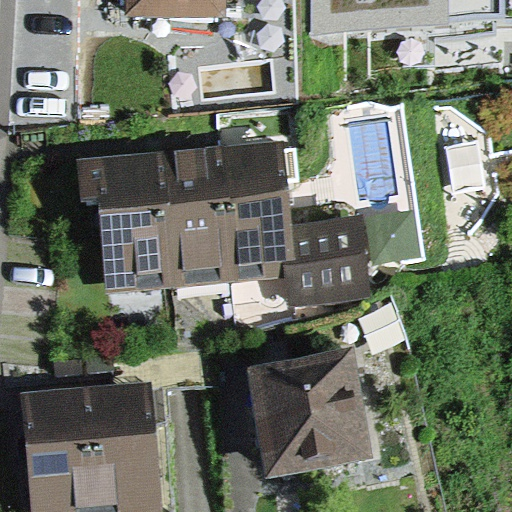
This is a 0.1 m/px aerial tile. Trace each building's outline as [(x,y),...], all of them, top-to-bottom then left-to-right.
[(129,0),(130,16),(225,17),(225,3),(240,3),(239,0),(129,0)] [(511,0),(314,0),(316,35),(440,32),(439,36),(502,36),(502,25),(511,25),(511,0)] [(283,140),(90,161),(104,298),(289,278),(292,309),(372,301),(364,224),(293,232),(283,140)] [(350,349),(244,370),(265,477),(371,456),(350,349)] [(161,511),(155,391),(25,398),(31,511),(161,511)]
